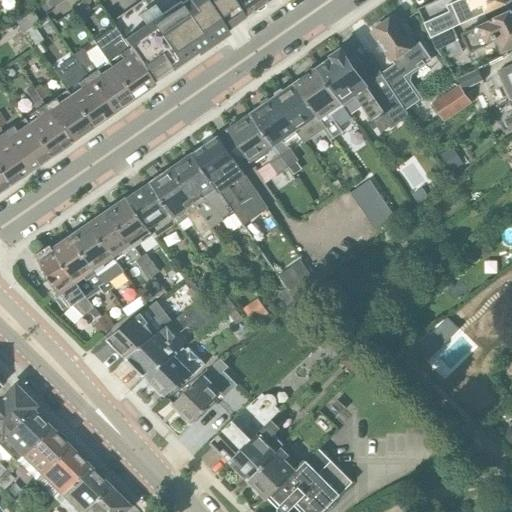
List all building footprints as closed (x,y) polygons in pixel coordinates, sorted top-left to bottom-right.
[(243,17),(231,0),(185,0),(181,3),(180,1),(124,39),(129,46),(152,80),(170,67),(171,69),(196,52),(198,54),(228,33),(226,29),(243,17)] [(267,2),(265,0),(231,0),(243,17),(244,16),(245,17),(255,10),(259,11),(265,8),(267,2)] [(440,16),(425,23),(432,38),(454,28),(455,27),(461,24),(486,13),(483,7),(497,0),(461,0),(452,4),(448,6),(450,11),(440,16)] [(511,11),(464,34),(471,50),(483,45),(484,46),(494,42),(499,52),(511,46),(511,11)] [(415,44),(410,36),(414,33),(406,22),(402,25),(395,15),(384,23),(380,22),(377,24),(375,25),(374,29),(372,31),(395,64),(382,73),(406,110),(421,99),(405,76),(419,66),(421,69),(427,65),(425,62),(431,58),(419,41),(415,44)] [(33,25),(25,31),(35,47),(44,41),(33,25)] [(454,28),(432,38),(438,50),(460,40),(454,28)] [(129,46),(108,61),(132,97),(135,95),(138,96),(143,92),(144,89),(154,82),(152,80),(129,46)] [(132,97),(108,61),(97,69),(82,48),(71,55),(86,76),(111,112),(121,105),(123,105),(129,101),(130,99),(132,97)] [(332,59),(319,67),(344,104),(355,96),(372,120),(381,114),(391,129),(410,116),(406,110),(382,73),(381,73),(366,84),(361,76),(355,68),(361,64),(363,63),(359,58),(355,52),(348,57),(343,51),(342,49),(330,57),(332,59)] [(505,84),(511,98),(511,62),(498,69),(499,71),(496,72),(503,86),(505,84)] [(344,104),(319,67),(297,82),(327,127),(335,138),(344,132),(335,118),(334,119),(330,113),(344,104)] [(456,79),(459,84),(463,90),(484,80),(479,68),(456,79)] [(111,112),(86,76),(67,89),(91,126),(93,125),(96,125),(101,121),(102,119),(111,112)] [(327,127),(297,82),(274,98),(297,131),(304,142),(327,127)] [(35,110),(24,117),(50,156),(70,142),(70,141),(45,104),(44,103),(44,104),(41,100),(34,89),(31,85),(25,89),(34,103),(32,104),(35,110)] [(34,89),(41,100),(47,96),(41,85),(34,89)] [(460,86),(433,104),(445,122),(472,103),(463,90),(460,86)] [(91,126),(67,89),(45,104),(70,141),(79,134),(82,135),(88,131),(88,128),(91,126)] [(253,113),(276,147),(283,142),(284,143),(296,135),(295,133),(297,131),(274,98),(253,113)] [(229,130),(220,136),(242,168),(249,163),(251,162),(253,161),(253,163),(267,153),(276,147),(253,113),(229,130)] [(24,117),(3,132),(29,170),(50,156),(24,117)] [(3,132),(0,134),(0,171),(9,185),(29,170),(3,132)] [(233,211),(242,225),(268,207),(242,171),(244,170),(242,168),(220,136),(194,154),(233,211)] [(464,165),(452,146),(438,155),(450,174),(464,165)] [(280,153),(289,167),(296,162),(299,160),(290,147),(287,148),(280,153)] [(278,174),(289,167),(280,153),(271,159),(269,161),(278,174)] [(233,211),(194,154),(173,168),(214,228),(225,220),(223,218),(233,211)] [(299,167),(296,162),(289,167),(294,174),(299,171),(299,167)] [(173,168),(152,183),(175,217),(178,221),(187,215),(202,236),(214,228),(173,168)] [(0,190),(9,185),(0,171),(0,190)] [(351,193),(375,228),(394,215),(370,180),(351,193)] [(178,221),(175,217),(152,183),(128,199),(153,235),(155,237),(178,221)] [(412,195),(418,204),(428,197),(422,188),(412,195)] [(153,235),(128,199),(110,212),(135,248),(144,241),(142,239),(144,238),(145,240),(153,235)] [(135,248),(110,212),(92,224),(117,260),(135,248)] [(420,223),(414,215),(406,221),(411,229),(420,223)] [(118,262),(117,260),(92,224),(73,237),(109,290),(114,287),(111,282),(124,273),(118,262)] [(109,290),(73,237),(54,250),(88,299),(102,289),(105,293),(109,290)] [(88,299),(54,250),(39,261),(47,273),(45,274),(59,294),(61,292),(73,305),(84,316),(91,312),(95,318),(101,314),(88,299)] [(146,254),(141,258),(154,276),(159,272),(152,261),(151,261),(146,254)] [(154,276),(141,258),(137,261),(141,268),(149,280),(154,276)] [(312,276),(289,293),(293,300),(302,294),(320,281),(334,271),(328,264),(312,276)] [(327,302),(340,293),(329,279),(316,288),(327,302)] [(196,290),(198,292),(203,297),(211,290),(204,282),(198,288),(196,290)] [(296,299),(311,319),(327,306),(313,287),(302,295),(296,299)] [(192,289),(188,292),(192,297),(197,303),(202,299),(203,298),(198,293),(197,294),(192,289)] [(145,377),(184,348),(182,346),(183,343),(179,337),(176,337),(175,336),(190,324),(198,336),(235,307),(223,291),(206,304),(202,299),(197,303),(172,322),(126,357),(145,377)] [(141,298),(124,310),(129,317),(146,305),(141,298)] [(255,328),(271,317),(258,298),(243,309),(255,328)] [(141,314),(108,340),(126,357),(172,322),(157,301),(141,314)] [(234,328),(244,320),(236,309),(226,317),(234,328)] [(104,337),(113,328),(102,317),(94,325),(104,337)] [(341,325),(329,337),(342,351),(354,338),(341,325)] [(359,341),(341,360),(354,372),(372,353),(359,341)] [(184,348),(145,377),(165,396),(194,374),(205,364),(188,345),(184,348)] [(206,370),(173,402),(193,422),(222,393),(212,384),(224,372),(229,367),(221,359),(206,370)] [(0,439),(2,437),(34,406),(14,386),(0,399),(0,439)] [(254,401),(212,443),(230,461),(272,419),(280,411),(275,406),(276,403),(276,400),(275,397),(272,395),(268,394),(265,395),(263,397),(262,395),(255,402),(254,401)] [(340,414),(346,408),(338,400),(332,406),(340,414)] [(22,456),(52,424),(34,406),(2,437),(22,456)] [(465,419),(453,408),(444,417),(455,429),(465,419)] [(272,419),(230,461),(250,480),(283,447),(286,444),(276,434),(282,429),(272,419)] [(41,475),(72,443),(52,424),(22,456),(41,475)] [(61,495),(92,463),(72,443),(41,475),(61,495)] [(283,447),(250,480),(269,500),(272,497),(301,468),(289,457),(291,455),(283,447)] [(319,450),(308,461),(301,468),(272,497),(281,505),(279,510),(281,511),(289,511),(298,503),(307,511),(323,511),(340,495),(337,492),(349,480),(319,450)] [(77,511),(82,511),(112,483),(92,463),(61,495),(77,511)] [(0,487),(3,491),(15,478),(6,469),(0,475),(0,487)] [(112,483),(82,511),(123,511),(128,507),(126,505),(130,501),(112,483)] [(25,511),(34,502),(24,492),(14,500),(25,511)]
